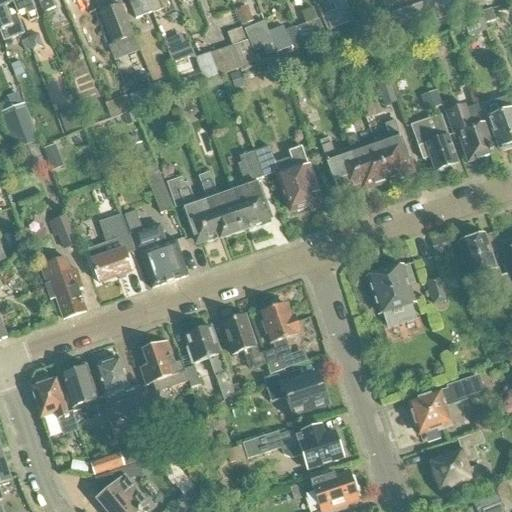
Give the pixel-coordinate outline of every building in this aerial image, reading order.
[(12,7),(9,0),(0,0),(0,35),(3,44),(24,36),(16,17),(12,7)] [(29,0),(9,0),(12,7),(16,17),(25,14),(29,24),(37,21),(29,0)] [(37,0),(43,15),(54,10),(50,0),(37,0)] [(127,0),(136,21),(151,15),(145,0),(127,0)] [(145,0),(151,15),(167,9),(163,0),(145,0)] [(439,0),(436,0),(429,2),(436,22),(446,19),(439,0)] [(450,0),(439,0),(446,19),(456,15),(450,0)] [(461,0),(450,0),(456,15),(466,12),(461,0)] [(472,0),(461,0),(466,12),(475,9),(472,0)] [(483,0),(472,0),(475,9),(485,5),(483,0)] [(429,2),(419,6),(426,25),(436,22),(429,2)] [(419,6),(410,9),(416,29),(426,25),(419,6)] [(101,15),(113,46),(132,39),(120,8),(101,15)] [(235,13),(241,28),(254,24),(247,8),(235,13)] [(410,9),(400,12),(406,32),(416,29),(410,9)] [(324,37),(318,21),(317,22),(313,10),(301,14),(306,26),(297,30),(302,45),(324,37)] [(491,11),(482,14),(485,26),(495,23),(491,11)] [(330,19),(334,30),(353,23),(348,12),(330,19)] [(406,32),(400,12),(390,16),(396,35),(406,32)] [(487,31),(483,21),(464,27),(468,39),(487,33),(487,31)] [(263,50),(273,46),(269,34),(264,24),(244,32),(253,54),(263,50)] [(269,34),(273,46),(277,54),(277,55),(292,49),(293,52),(302,49),(295,29),(285,33),(283,29),(269,34)] [(232,48),(221,52),(229,74),(254,65),(242,30),(227,35),(232,48)] [(168,54),(179,83),(183,92),(183,91),(205,83),(196,61),(190,45),(186,47),(181,36),(164,43),(168,54)] [(431,41),(427,42),(430,53),(435,51),(431,41)] [(273,46),(263,50),(266,58),(277,54),(273,46)] [(221,52),(196,61),(205,83),(217,79),(229,74),(221,52)] [(279,58),(287,78),(300,73),(292,53),(279,58)] [(265,63),(275,86),(287,81),(277,58),(265,63)] [(200,86),(203,95),(222,87),(219,79),(200,86)] [(376,86),(384,109),(397,104),(389,81),(376,86)] [(183,92),(179,83),(157,92),(161,101),(183,92),(183,91),(183,92)] [(488,120),(487,121),(498,152),(511,146),(511,111),(511,112),(507,99),(491,104),(489,109),(484,111),(488,120)] [(115,101),(106,105),(111,119),(120,115),(115,101)] [(1,115),(15,152),(37,144),(23,107),(1,115)] [(446,114),(454,137),(458,135),(467,161),(476,158),(477,161),(490,157),(489,155),(493,153),(477,108),(464,113),(462,109),(446,114)] [(58,116),(66,135),(81,130),(74,110),(58,116)] [(134,113),(124,116),(128,126),(137,123),(134,113)] [(410,128),(422,163),(430,160),(434,174),(457,166),(447,138),(448,138),(441,117),(410,128)] [(390,143),(375,148),(387,182),(412,174),(394,124),(385,127),(390,143)] [(346,140),(349,150),(362,187),(370,184),(371,188),(387,182),(375,148),(361,153),(355,137),(346,140)] [(0,142),(0,159),(13,154),(7,140),(0,142)] [(362,187),(349,150),(334,155),(331,146),(330,146),(329,141),(320,144),(321,149),(336,191),(344,188),(346,193),(362,187)] [(55,146),(43,150),(46,158),(58,153),(55,146)] [(42,159),(37,148),(23,154),(27,165),(42,159)] [(290,160),(275,165),(269,148),(255,153),(264,178),(277,174),(290,213),(294,212),(297,214),(303,212),(304,208),(315,205),(312,197),(318,195),(308,167),(302,149),(288,154),(290,160)] [(234,194),(233,194),(246,231),(260,226),(261,222),(269,219),(255,182),(263,179),(254,154),(239,159),(241,165),(238,166),(243,180),(231,185),(234,194)] [(145,180),(160,216),(173,211),(158,174),(145,180)] [(208,203),(207,203),(220,240),(246,231),(233,194),(219,199),(210,174),(199,178),(208,203)] [(220,240),(207,203),(197,207),(188,184),(185,185),(182,179),(167,185),(175,210),(183,207),(196,244),(204,242),(207,245),(220,240)] [(53,223),(63,250),(76,245),(66,218),(53,223)] [(125,257),(135,254),(121,218),(99,225),(106,247),(117,243),(121,253),(91,263),(99,286),(132,275),(125,257)] [(133,236),(151,291),(188,278),(176,243),(166,246),(159,227),(133,236)] [(465,270),(468,273),(470,279),(464,281),(470,297),(492,289),(495,298),(511,291),(511,289),(507,276),(500,278),(491,255),(490,256),(484,238),(459,247),(466,266),(465,270)] [(40,269),(46,286),(44,287),(50,302),(56,300),(63,322),(85,314),(78,292),(82,291),(76,271),(70,273),(65,260),(40,269)] [(376,305),(375,307),(377,313),(379,314),(380,315),(383,314),(388,330),(413,321),(409,306),(411,305),(406,288),(414,285),(409,267),(369,280),(369,281),(368,284),(369,289),(372,290),(376,305)] [(426,283),(433,306),(446,302),(439,279),(426,283)] [(262,357),(267,370),(269,377),(281,373),(277,363),(289,359),(283,342),(296,338),(296,336),(300,335),(295,319),(291,321),(286,306),(260,315),(267,336),(266,337),(270,348),(271,348),(273,353),(262,357)] [(262,372),(267,370),(262,357),(258,358),(245,318),(233,322),(228,322),(225,325),(221,326),(232,357),(243,353),(250,372),(260,368),(262,372)] [(192,367),(193,366),(209,361),(223,402),(234,399),(226,373),(225,373),(210,329),(185,337),(189,350),(186,351),(192,367)] [(184,375),(185,375),(181,363),(173,366),(166,345),(156,348),(153,346),(146,348),(144,352),(145,352),(142,353),(147,369),(140,371),(145,388),(155,385),(157,392),(186,382),(184,375)] [(97,369),(95,370),(105,400),(108,407),(108,409),(127,403),(131,417),(147,412),(145,406),(139,388),(129,391),(119,362),(109,365),(107,362),(98,365),(97,369)] [(61,379),(72,410),(82,407),(88,424),(98,420),(92,403),(97,402),(86,370),(74,374),(71,374),(67,376),(65,377),(61,379)] [(194,371),(185,375),(190,392),(200,388),(194,371)] [(228,376),(235,396),(246,392),(239,372),(228,376)] [(288,399),(294,418),(304,415),(304,413),(327,405),(317,376),(288,386),(285,376),(265,383),(269,395),(266,395),(270,405),(282,401),(288,399)] [(447,390),(448,392),(409,405),(415,424),(414,427),(415,431),(418,432),(419,436),(438,430),(439,434),(451,429),(444,409),(483,396),(477,380),(447,390)] [(33,389),(30,390),(40,421),(56,415),(63,437),(78,432),(72,414),(67,416),(56,382),(44,385),(40,385),(36,386),(33,389)] [(174,430),(181,452),(205,445),(198,422),(174,430)] [(242,447),(242,448),(246,460),(247,462),(281,451),(283,457),(291,461),(302,457),(307,472),(311,471),(316,471),(320,468),(330,464),(335,464),(339,461),(343,460),(342,458),(343,455),(341,447),(338,446),(334,434),(324,438),(321,428),(291,438),(290,434),(275,439),(274,436),(242,447)] [(468,472),(465,465),(479,460),(476,449),(484,446),(480,435),(457,442),(461,453),(429,464),(432,471),(430,475),(433,484),(437,487),(439,494),(454,489),(455,492),(472,486),(481,483),(476,469),(468,472)] [(242,448),(226,454),(230,466),(246,460),(242,448)] [(130,452),(121,456),(125,469),(135,465),(130,452)] [(119,455),(91,465),(95,478),(124,468),(119,455)] [(3,459),(0,460),(0,502),(2,502),(0,495),(0,485),(2,485),(2,488),(9,485),(8,483),(11,482),(3,459)] [(137,466),(94,481),(95,482),(96,482),(106,493),(96,502),(104,511),(141,511),(149,506),(129,482),(141,478),(137,466)] [(310,484),(290,491),(293,500),(306,495),(308,492),(312,491),(319,511),(330,511),(331,510),(358,501),(356,498),(358,496),(355,489),(353,488),(349,476),(335,481),(334,476),(310,484)] [(195,489),(185,478),(174,487),(184,498),(195,489)] [(496,493),(500,505),(502,511),(511,511),(511,501),(504,479),(496,493)] [(502,511),(500,505),(499,505),(494,494),(472,503),(475,511),(502,511)] [(184,498),(166,511),(187,511),(192,508),(184,498)]
